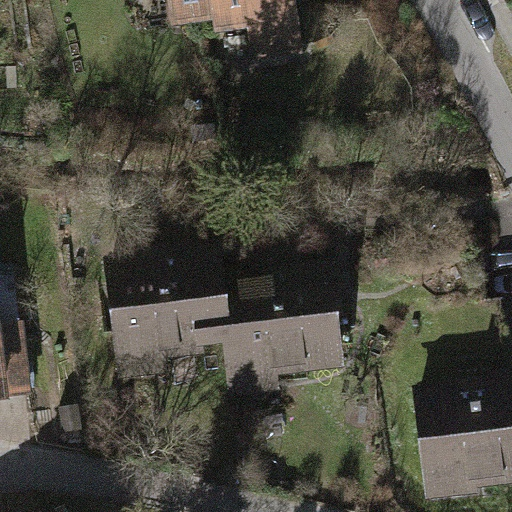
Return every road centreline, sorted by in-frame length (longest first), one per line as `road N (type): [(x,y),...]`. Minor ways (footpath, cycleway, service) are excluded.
road 1 (unknown): [(511,182),(148,228)]
road 2 (residential): [(256,511),(104,479),(0,476)]
road 3 (residential): [(511,130),(435,0)]
